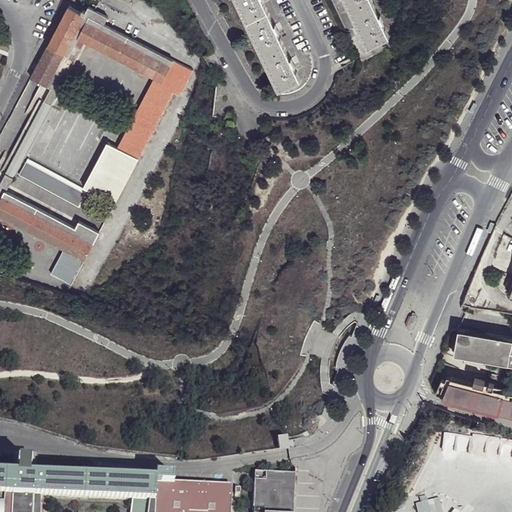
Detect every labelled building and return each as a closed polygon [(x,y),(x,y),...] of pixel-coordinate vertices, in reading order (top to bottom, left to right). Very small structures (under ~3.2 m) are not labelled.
[(235,0),(247,24),(268,14),(261,0),(235,0)] [(345,0),(351,12),(372,2),(371,0),(345,0)] [(361,32),(368,47),(389,37),(372,2),(351,12),(358,27),(357,27),(360,33),(361,32)] [(40,81),(51,87),(79,37),(86,41),(154,78),(161,81),(173,60),(104,23),(108,16),(96,9),(95,9),(88,6),(86,9),(84,12),(72,6),(69,4),(60,20),(31,76),(40,81)] [(260,51),(281,41),(276,30),(277,29),(275,24),(273,25),(268,14),(247,24),(260,51)] [(79,37),(51,87),(44,100),(52,104),(86,41),(79,37)] [(278,89),(299,79),(292,64),(293,63),(291,58),(289,59),(281,41),(260,51),(278,89)] [(192,70),(173,60),(161,81),(173,91),(179,94),(192,70)] [(161,81),(154,78),(127,128),(134,130),(148,138),(173,91),(161,81)] [(44,100),(6,171),(13,176),(52,104),(44,100)] [(33,111),(36,104),(31,101),(27,108),(33,111)] [(134,130),(127,128),(117,147),(123,151),(134,130)] [(137,158),(148,138),(134,130),(123,151),(137,158)] [(123,151),(117,147),(108,142),(84,187),(113,202),(137,158),(123,151)] [(0,179),(0,186),(4,189),(12,176),(4,172),(0,179)] [(0,213),(62,247),(82,259),(97,230),(77,220),(73,226),(4,189),(0,186),(0,213)] [(68,284),(82,259),(62,247),(48,273),(68,284)] [(415,314),(410,316),(406,325),(407,331),(413,329),(417,318),(415,314)] [(511,338),(457,328),(456,329),(452,354),(511,364),(511,338)] [(437,393),(442,396),(450,380),(511,397),(511,393),(493,388),(488,386),(484,385),(473,382),(448,375),(445,382),(440,380),(436,392),(437,393)] [(464,402),(511,416),(511,413),(511,397),(450,380),(442,396),(446,398),(464,402)] [(492,465),(497,464),(489,435),(461,443),(471,481),(495,474),(492,465)] [(279,449),(279,453),(289,451),(288,443),(287,437),(277,439),(279,449)] [(15,458),(15,471),(28,472),(29,459),(15,458)] [(0,493),(12,494),(34,495),(41,496),(150,500),(154,500),(156,483),(153,482),(153,478),(118,476),(118,481),(93,480),(93,475),(28,472),(15,471),(0,470),(0,493)] [(292,511),(294,473),(253,472),(252,511),(292,511)] [(153,482),(156,483),(172,483),(172,474),(153,473),(153,478),(153,482)] [(226,511),(227,488),(218,488),(218,485),(172,483),(156,483),(154,500),(153,511),(226,511)] [(0,493),(0,511),(11,511),(12,494),(0,493)] [(33,511),(34,495),(12,494),(11,511),(33,511)] [(34,495),(33,511),(41,511),(41,496),(34,495)]
